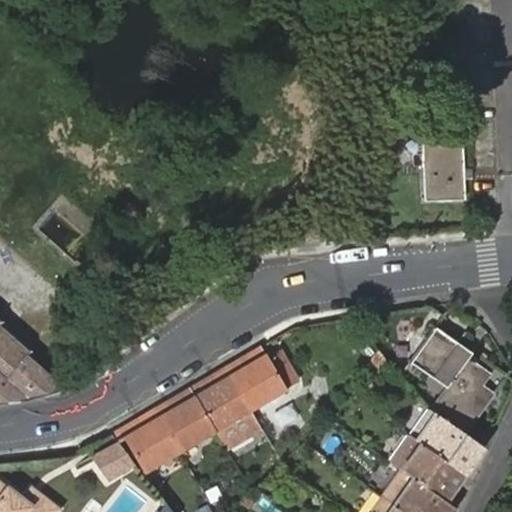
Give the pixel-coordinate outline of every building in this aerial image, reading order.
[(464,142),(423,142),(424,200),(465,199),(464,142)] [(0,403),(26,400),(67,390),(27,353),(29,351),(0,324),(0,321),(1,321),(0,320),(0,403)] [(446,387),(431,410),(441,417),(466,435),(477,420),(494,394),(482,385),(490,373),(474,363),(467,357),(471,353),(464,348),(458,344),(435,327),(410,363),(446,387)] [(230,374),(251,410),(286,389),(266,354),(242,367),(238,360),(226,367),(230,374)] [(195,395),(215,431),(251,410),(230,374),(226,367),(213,375),(218,382),(195,395)] [(431,410),(428,408),(409,435),(418,441),(423,444),(465,474),(475,461),(478,455),(484,447),(466,435),(441,417),(431,410)] [(117,441),(134,462),(143,473),(145,472),(180,452),(160,416),(155,409),(143,416),(119,430),(114,432),(112,433),(118,440),(117,441)] [(112,433),(96,444),(101,452),(94,456),(107,478),(134,462),(117,441),(118,440),(112,433)] [(399,468),(401,469),(404,471),(410,475),(415,479),(440,496),(446,501),(456,487),(459,482),(465,474),(423,444),(418,441),(409,435),(390,462),(399,468)] [(405,511),(454,511),(457,508),(446,501),(440,496),(415,479),(410,475),(404,471),(401,469),(383,496),(391,502),(396,506),(405,511)] [(0,511),(41,511),(33,506),(22,498),(5,480),(0,478),(0,511)] [(31,486),(22,498),(33,506),(41,511),(59,511),(62,509),(31,486)] [(405,511),(396,506),(391,502),(383,496),(372,511),(405,511)] [(155,511),(153,511),(173,511),(165,503),(155,511)]
